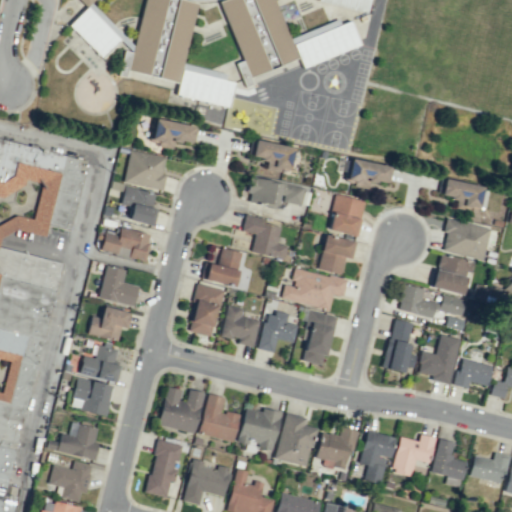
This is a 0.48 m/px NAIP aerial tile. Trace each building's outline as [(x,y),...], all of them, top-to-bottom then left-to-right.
[(181,64),(195,2),(185,0),(142,0),(132,46),(89,2),(91,0),(77,0),(84,7),(67,25),(99,57),(117,39),(130,52),(122,50),(116,75),(151,83),(156,78),(176,82),(174,95),(226,106),(232,82),(222,80),(224,73),(181,64)] [(286,37),(272,0),(217,0),(239,60),(234,62),(242,86),(250,83),(248,76),(297,58),(300,66),(358,46),(348,20),(338,24),(336,20),(286,37)] [(367,12),(369,0),(315,0),(367,12)] [(191,143),(195,128),(152,117),(146,140),(155,142),(155,145),(169,149),(171,139),(191,143)] [(88,157),(0,135),(0,198),(8,200),(42,182),(54,185),(46,221),(75,229),(88,157)] [(263,167),(286,172),(292,148),(250,138),(246,155),(265,160),(263,167)] [(160,190),(163,175),(159,174),(163,157),(128,149),(121,182),(160,190)] [(373,180),(386,182),(389,166),(348,158),(343,182),(371,188),(373,180)] [(301,187),(249,177),(244,201),(276,207),(277,201),(298,205),(301,187)] [(452,206),(476,210),(480,185),(438,178),(435,195),(454,198),(452,206)] [(155,208),(149,206),(152,193),(122,186),(118,204),(129,206),(126,220),(151,225),(155,208)] [(325,229),(353,236),(362,201),(333,194),(325,229)] [(278,227),(262,223),(263,219),(242,214),(238,230),(252,233),(248,251),(280,259),(283,245),(274,243),(278,227)] [(480,259),(487,228),(443,217),(440,232),(443,233),(439,250),(480,259)] [(98,250),(117,254),(142,260),(148,234),(117,227),(116,235),(102,232),(98,250)] [(353,242),(322,234),(314,268),(338,274),(342,257),(349,258),(353,242)] [(0,511),(17,511),(22,497),(17,495),(10,493),(72,261),(3,243),(0,254),(0,511)] [(197,278),(232,286),(235,268),(238,252),(218,247),(214,265),(201,261),(197,278)] [(428,288),(460,293),(463,274),(469,275),(471,260),(437,254),(434,269),(431,268),(428,288)] [(123,269),(103,265),(95,297),(130,306),(135,286),(120,282),(123,269)] [(277,298),(326,310),(329,293),(339,296),(343,280),(292,267),(288,285),(281,284),(277,298)] [(511,278),(501,290),(511,299),(511,278)] [(220,290),(195,284),(184,330),(208,336),(220,290)] [(395,310),(430,317),(431,310),(458,315),(461,299),(439,294),(437,303),(419,299),(421,288),(400,284),(395,310)] [(256,319),(238,316),(240,307),(224,304),(217,335),(235,339),(234,343),(251,346),(256,319)] [(115,340),(118,327),(124,328),(128,312),(100,306),(98,317),(88,315),(84,333),(115,340)] [(285,314),(263,310),(255,348),(271,352),(274,338),(290,342),(294,324),(283,322),(285,314)] [(332,316),(306,310),(302,329),(306,330),(299,360),(322,365),(332,316)] [(458,330),(461,320),(444,316),(442,326),(458,330)] [(409,323),(390,318),(379,367),(401,372),(402,366),(410,368),(413,355),(406,353),(408,344),(404,343),(409,323)] [(419,351),(414,372),(428,375),(427,380),(447,384),(456,338),(436,334),(433,353),(419,351)] [(110,381),(118,348),(95,343),(92,358),(80,355),(76,373),(110,381)] [(490,365),(458,357),(451,384),(465,388),(466,381),(484,386),(490,365)] [(504,386),(511,388),(511,368),(505,366),(501,382),(491,379),(487,394),(501,398),(504,386)] [(102,415),(109,385),(74,377),(67,407),(102,415)] [(185,389),(183,401),(176,400),(178,389),(163,386),(155,425),(192,432),(200,391),(185,389)] [(195,434),(230,441),(236,414),(218,410),(221,397),(204,393),(195,434)] [(269,450),(278,412),(260,407),(259,411),(242,407),(234,441),(255,446),(255,447),(269,450)] [(272,459),(305,466),(313,427),(301,424),(303,417),(282,412),(272,459)] [(95,427),(68,422),(66,434),(57,432),(54,452),(92,459),(95,441),(92,440),(95,427)] [(341,469),(346,451),(349,452),(354,430),(338,426),(336,435),(319,431),(313,457),(321,459),(320,464),(341,469)] [(364,464),(360,480),(379,484),(390,436),(363,430),(356,462),(364,464)] [(388,473),(408,476),(411,459),(426,462),(431,437),(416,434),(415,440),(396,436),(388,473)] [(164,497),(167,480),(172,481),(174,469),(173,469),(178,444),(153,439),(143,493),(164,497)] [(505,455),(491,452),(489,459),(471,455),(466,475),(498,483),(505,455)] [(221,496),(228,468),(215,464),(214,469),(201,466),(202,461),(189,458),(179,500),(196,504),(199,491),(221,496)] [(511,493),(511,458),(508,458),(502,492),(511,493)] [(50,464),(46,483),(61,487),(58,497),(76,501),(78,493),(82,494),(89,465),(70,460),(69,468),(50,464)] [(223,511),(228,511),(267,511),(270,499),(257,496),(260,484),(243,480),(245,471),(233,468),(223,511)] [(37,511),(75,511),(77,507),(41,499),(37,511)] [(341,511),(343,506),(323,502),(320,511),(341,511)] [(396,511),(397,508),(371,502),(368,511),(396,511)]
